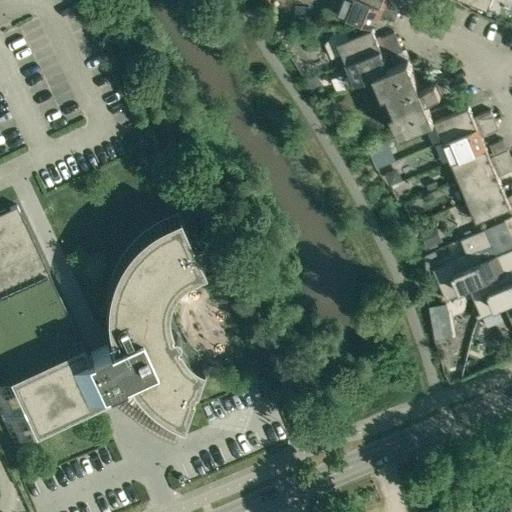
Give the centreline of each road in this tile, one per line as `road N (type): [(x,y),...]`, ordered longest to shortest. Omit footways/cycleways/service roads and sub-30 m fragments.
road 1 (tertiary): [(251,511),(511,403)]
road 2 (residential): [(504,68),(481,69),(435,44),(417,16),(420,0)]
